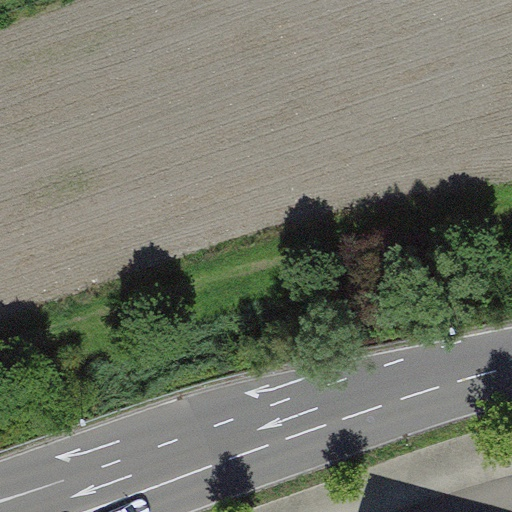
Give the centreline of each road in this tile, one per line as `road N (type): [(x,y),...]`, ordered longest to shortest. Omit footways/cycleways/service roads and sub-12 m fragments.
road 1 (primary): [(131,511),(408,399)]
road 2 (motorway): [(220,436),(144,439),(0,485)]
road 3 (primary): [(220,436),(9,511)]
road 4 (primary): [(408,399),(220,436)]
